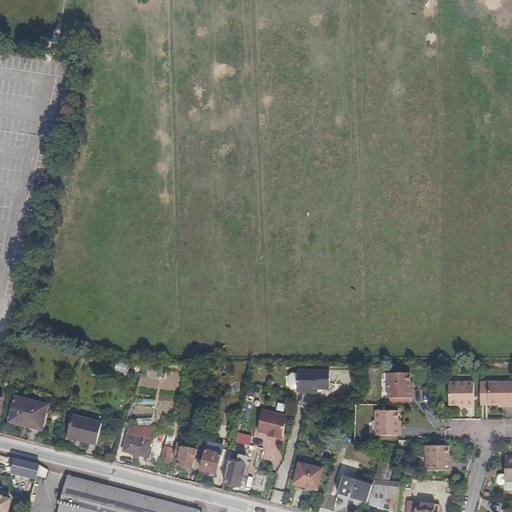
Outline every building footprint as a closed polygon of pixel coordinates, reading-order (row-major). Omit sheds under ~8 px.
[(7,90),(16,100),(27,89),(18,80),(7,90)] [(329,391),(329,372),(296,371),(296,393),(317,394),(317,390),(329,391)] [(409,399),(409,391),(406,391),(406,383),(408,383),(408,373),(385,373),(384,399),(409,399)] [(473,408),(472,384),(448,384),(448,407),(458,407),(458,405),(465,405),(466,408),(473,408)] [(488,407),(488,384),(480,384),(480,407),(488,407)] [(511,409),(511,384),(488,384),(488,407),(498,407),(499,407),(500,405),(506,405),(506,409),(511,409)] [(250,387),(248,397),(254,398),(257,389),(250,387)] [(43,412),(44,404),(14,397),(8,421),(27,425),(39,427),(43,412)] [(153,406),(154,399),(136,397),(135,404),(153,406)] [(281,440),(287,416),(263,410),(258,432),(263,433),(267,434),(267,436),(281,440)] [(393,428),(393,422),(395,422),(396,421),(396,411),(373,411),(373,436),(397,436),(397,428),(393,428)] [(41,432),(45,413),(43,412),(39,427),(27,425),(27,429),(41,432)] [(96,444),(101,423),(71,416),(66,437),(96,444)] [(172,435),(173,425),(163,425),(162,434),(164,434),(172,435)] [(128,428),(122,450),(147,456),(154,426),(128,428)] [(164,434),(161,461),(170,462),(172,435),(164,434)] [(382,452),(385,444),(372,443),(371,450),(382,452)] [(193,467),(198,449),(177,444),(174,456),(180,457),(178,464),(193,467)] [(222,454),(223,448),(208,444),(201,470),(211,472),(212,467),(218,469),(218,468),(222,454)] [(440,463),(441,458),(442,458),(442,456),(443,447),(421,446),(420,471),(445,471),(445,463),(440,463)] [(240,486),(248,455),(232,451),(231,456),(227,469),(224,482),(240,486)] [(227,469),(231,456),(222,454),(218,468),(227,469)] [(511,480),(511,458),(508,458),(506,461),(505,476),(504,476),(502,476),(500,476),(498,477),(497,478),(497,483),(498,484),(502,484),(505,483),(505,480),(511,480)] [(37,475),(40,465),(25,461),(22,475),(23,475),(23,477),(30,479),(31,478),(36,479),(37,475)] [(389,482),(393,466),(379,462),(374,480),(389,482)] [(318,490),(323,469),(298,463),(293,484),(318,490)] [(46,477),(48,470),(40,465),(37,475),(46,477)] [(367,502),(372,485),(345,476),(336,498),(365,509),(367,502)] [(198,511),(199,510),(68,477),(58,511),(198,511)] [(398,511),(400,497),(402,484),(389,482),(374,480),(372,485),(367,502),(397,511),(398,511)] [(8,511),(11,501),(2,498),(2,497),(0,496),(0,511),(8,511)] [(398,511),(404,511),(406,498),(400,497),(398,511)] [(439,511),(440,504),(409,499),(407,510),(409,511),(408,511),(439,511)]
